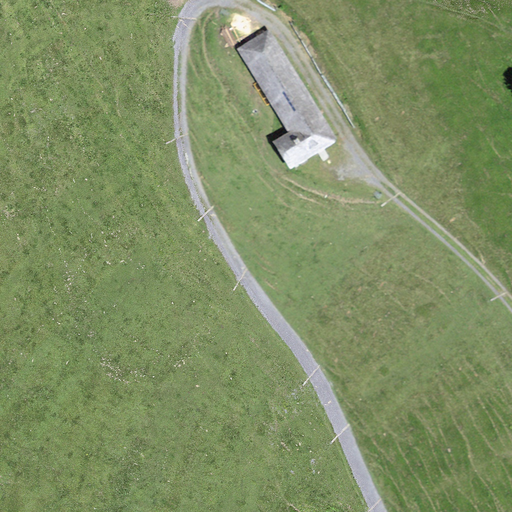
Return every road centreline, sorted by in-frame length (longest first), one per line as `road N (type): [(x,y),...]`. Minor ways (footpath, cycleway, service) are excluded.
road 1 (track): [(204,0),(181,37),(188,167),(242,273),(310,365),(377,511)]
road 2 (track): [(511,306),(478,266),(380,183),(276,24),(222,0)]
